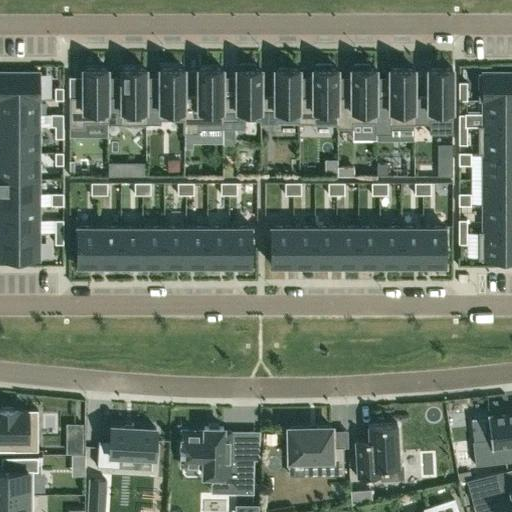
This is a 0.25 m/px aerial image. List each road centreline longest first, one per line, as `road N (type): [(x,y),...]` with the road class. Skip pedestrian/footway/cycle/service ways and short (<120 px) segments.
road 1 (residential): [(0,372),(245,388),(511,373)]
road 2 (residential): [(0,304),(511,306)]
road 3 (residential): [(511,25),(0,25)]
